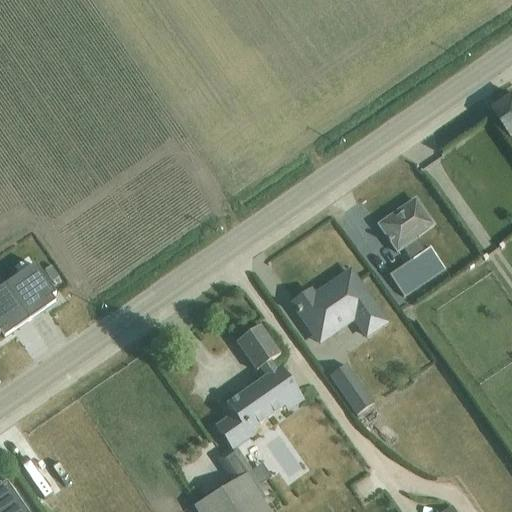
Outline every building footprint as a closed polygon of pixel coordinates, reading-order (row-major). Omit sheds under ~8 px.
[(511,98),(492,113),(511,141),(511,98)] [(393,217),(378,228),(397,256),(403,252),(411,263),(389,279),(404,300),(444,272),(429,250),(425,253),(418,242),(419,241),(418,240),(434,229),(417,203),(394,219),(393,217)] [(4,287),(29,323),(55,305),(51,300),(55,297),(37,271),(22,282),(19,277),(4,287)] [(310,294),(292,307),(320,348),(353,325),(365,342),(387,327),(350,275),(327,291),(328,292),(315,301),(310,294)] [(29,323),(4,287),(0,290),(0,335),(4,340),(29,323)] [(232,417),(215,430),(232,454),(256,438),(252,434),(284,411),(287,415),(302,404),(279,370),(276,372),(270,364),(279,358),(260,329),(236,346),(256,375),(259,372),(265,380),(226,408),(232,417)] [(346,368),(330,380),(357,419),(373,408),(346,368)] [(267,511),(247,478),(190,511),(267,511)] [(0,511),(24,511),(6,486),(0,490),(0,511)]
